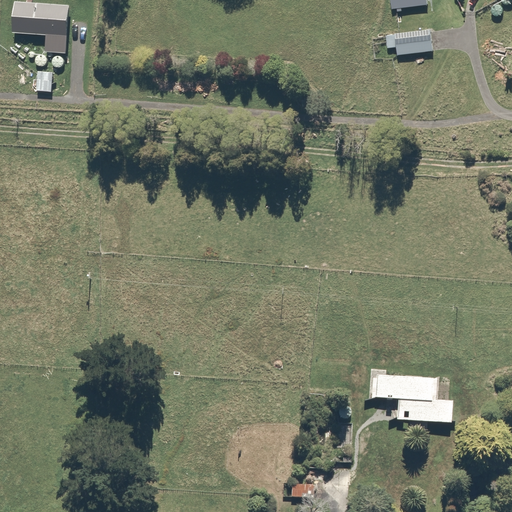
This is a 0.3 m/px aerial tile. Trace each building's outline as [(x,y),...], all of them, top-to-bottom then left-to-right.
[(417,0),(380,0),(383,19),(420,14),(417,0)] [(425,65),(422,37),(383,41),(385,69),(425,65)] [(55,72),(36,70),(35,91),(54,93),(55,72)] [(429,384),(370,381),(368,409),(388,410),(387,430),(446,433),(448,407),(428,406),(429,384)] [(300,490),(283,490),(283,505),(300,506),(300,490)]
